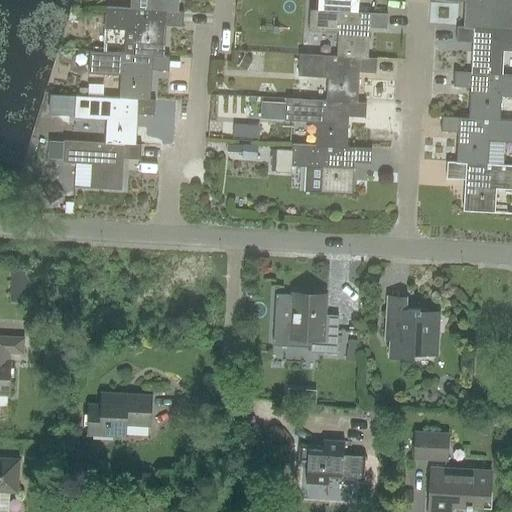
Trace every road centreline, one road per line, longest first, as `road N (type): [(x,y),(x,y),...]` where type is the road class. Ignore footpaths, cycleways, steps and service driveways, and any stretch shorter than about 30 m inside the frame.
road 1 (residential): [(234,0),(235,45),(205,46),(199,153),(178,153),(177,238)]
road 2 (residential): [(413,251),(418,0)]
road 3 (residential): [(413,251),(177,238)]
road 4 (residential): [(177,238),(0,226)]
